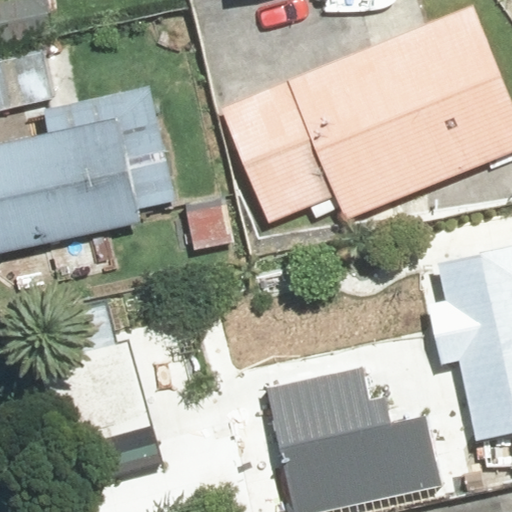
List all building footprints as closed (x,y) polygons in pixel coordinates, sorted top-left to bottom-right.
[(511,102),(471,3),(220,106),(269,225),(334,199),(343,222),(511,153),(511,102)] [(52,53),(0,64),(0,116),(63,102),(52,53)] [(47,134),(0,143),(0,253),(143,224),(139,209),(176,201),(153,89),(42,112),(47,134)] [(237,195),(196,202),(204,250),(246,243),(237,195)] [(511,248),(480,256),(502,358),(487,361),(497,407),(511,403),(511,248)] [(133,343),(40,366),(62,453),(155,429),(133,343)] [(362,374),(297,389),(326,511),(348,511),(456,487),(441,423),(378,438),(362,374)]
